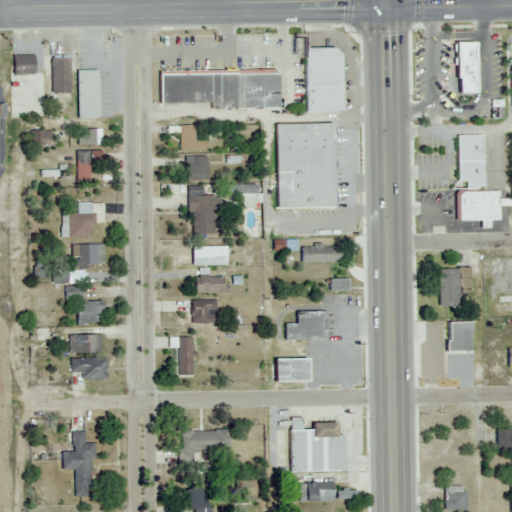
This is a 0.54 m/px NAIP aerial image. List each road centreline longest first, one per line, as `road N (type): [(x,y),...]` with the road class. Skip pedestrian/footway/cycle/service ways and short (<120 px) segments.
road 1 (primary): [(0,12),(511,0)]
road 2 (primary): [(399,511),(389,5)]
road 3 (residential): [(143,511),(138,8)]
road 4 (residential): [(511,399),(44,407)]
road 5 (track): [(275,403),(268,119)]
